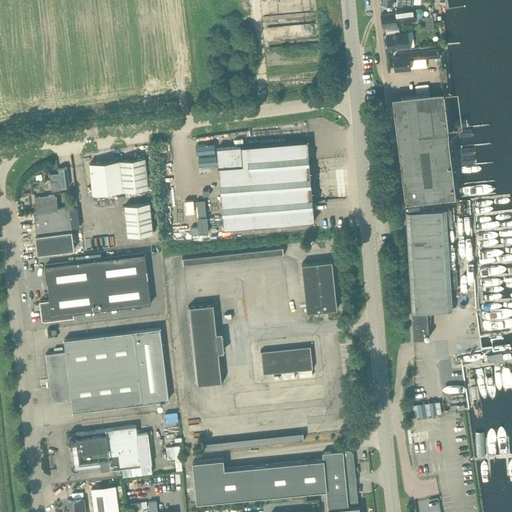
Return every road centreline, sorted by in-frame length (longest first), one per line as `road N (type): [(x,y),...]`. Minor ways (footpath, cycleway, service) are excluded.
road 1 (unclassified): [(393,511),(357,102)]
road 2 (unclassified): [(9,156),(42,142),(357,102)]
road 3 (unclassified): [(37,511),(0,194)]
road 4 (unknown): [(375,329),(271,332),(255,323),(227,282)]
